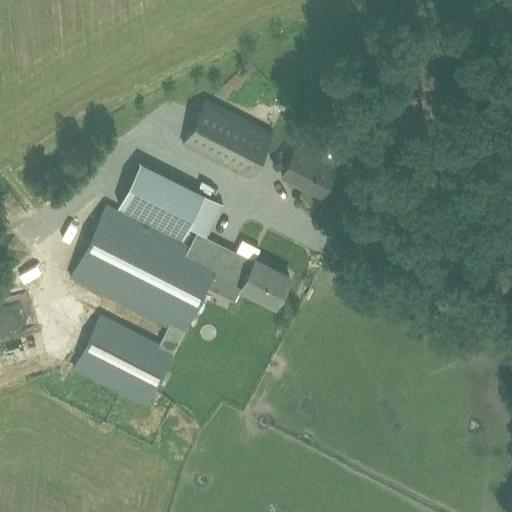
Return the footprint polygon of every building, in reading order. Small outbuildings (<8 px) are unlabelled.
[(249,178),(273,132),(205,97),(181,143),(249,178)] [(310,150),(319,129),(299,121),(290,141),(310,150)] [(321,196),(335,168),(296,148),(281,176),(321,196)] [(181,238),(187,226),(206,236),(222,204),(203,194),(204,193),(139,160),(117,205),(181,238)] [(107,204),(70,277),(168,327),(159,345),(100,315),(73,368),(145,405),(205,287),(219,294),(232,269),(246,276),(240,287),(241,288),(274,304),(289,276),(255,259),(253,261),(234,252),(197,233),(190,247),(107,204)] [(258,258),(263,246),(244,240),(240,252),(258,258)] [(392,251),(394,246),(385,241),(383,247),(392,251)]
